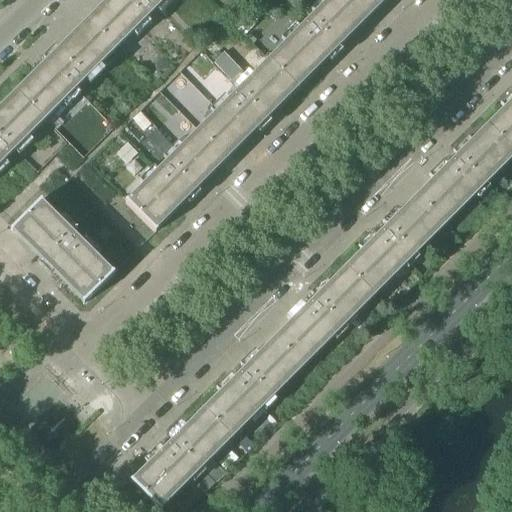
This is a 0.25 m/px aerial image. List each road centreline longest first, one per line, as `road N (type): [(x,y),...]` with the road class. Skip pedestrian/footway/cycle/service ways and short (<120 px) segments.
road 1 (residential): [(434,0),(84,347),(150,412)]
road 2 (residential): [(150,412),(511,52)]
road 3 (tertiary): [(250,511),(511,254)]
road 4 (residential): [(88,511),(85,477),(150,412)]
